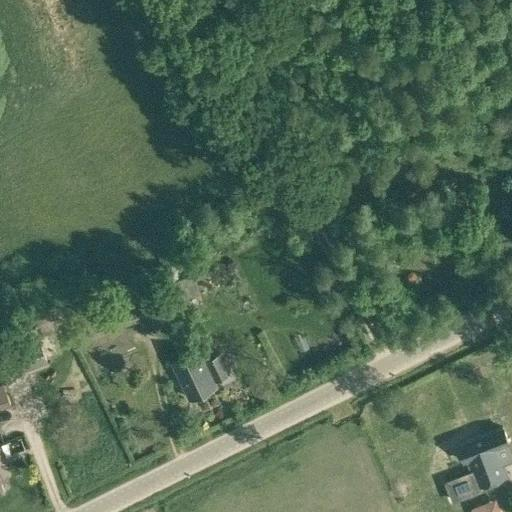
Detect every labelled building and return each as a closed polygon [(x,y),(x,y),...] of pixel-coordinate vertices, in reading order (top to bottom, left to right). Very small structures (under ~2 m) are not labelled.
[(79,318),(87,340),(146,318),(137,296),(79,318)] [(0,339),(0,374),(2,379),(48,362),(36,327),(0,339)] [(173,361),(189,398),(217,385),(215,381),(230,375),(220,353),(206,360),(200,349),(173,361)] [(0,385),(0,408),(11,404),(4,384),(0,385)] [(93,415),(105,412),(102,397),(90,399),(93,415)] [(457,443),(464,459),(468,457),(478,484),(507,473),(497,445),(509,441),(503,425),(457,443)] [(477,511),(507,511),(501,494),(475,503),(477,511)]
